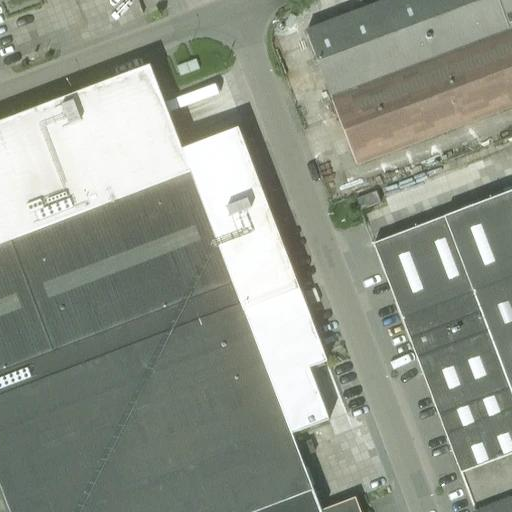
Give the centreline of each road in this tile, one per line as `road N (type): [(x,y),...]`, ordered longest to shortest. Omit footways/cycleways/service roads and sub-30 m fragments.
road 1 (unclassified): [(423,511),(234,9)]
road 2 (unclassified): [(0,99),(234,9)]
